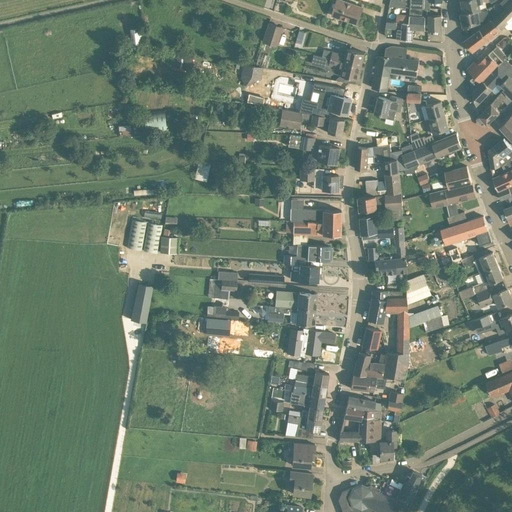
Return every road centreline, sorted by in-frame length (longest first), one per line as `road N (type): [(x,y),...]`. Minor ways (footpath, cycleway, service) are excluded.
road 1 (residential): [(332,479),(329,445),(357,284),(351,149),(376,46)]
road 2 (track): [(108,511),(133,362),(126,315),(132,280),(137,257),(160,260)]
road 3 (residential): [(230,0),(376,46)]
road 4 (residential): [(0,26),(135,0)]
road 5 (residential): [(400,465),(511,410)]
road 6 (residential): [(400,465),(435,462),(511,422)]
